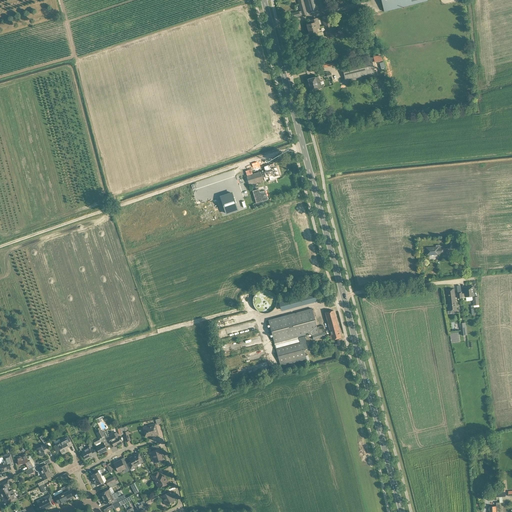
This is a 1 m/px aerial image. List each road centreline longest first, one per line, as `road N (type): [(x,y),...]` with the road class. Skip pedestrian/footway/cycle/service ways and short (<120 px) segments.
road 1 (secondary): [(401,511),(302,146)]
road 2 (unclassified): [(0,242),(302,146)]
road 3 (residential): [(165,511),(179,496),(162,441),(78,471)]
road 4 (secondary): [(302,146),(263,0)]
